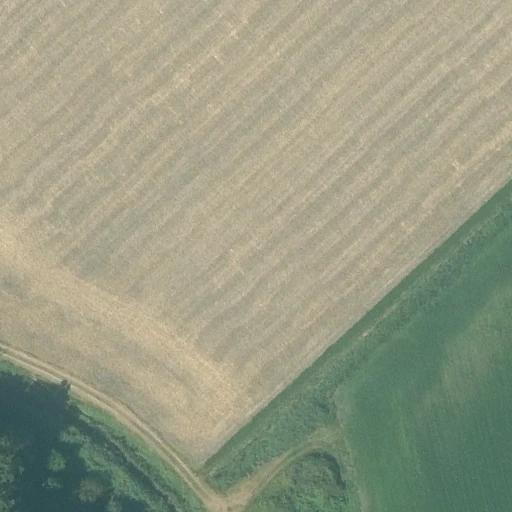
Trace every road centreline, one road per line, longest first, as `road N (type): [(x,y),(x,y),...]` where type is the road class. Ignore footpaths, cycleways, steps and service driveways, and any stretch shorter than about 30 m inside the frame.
road 1 (track): [(222,509),(109,404),(0,352)]
road 2 (track): [(316,424),(255,491),(222,511)]
